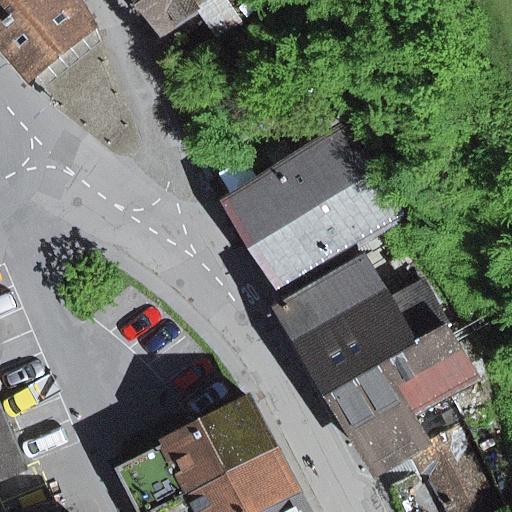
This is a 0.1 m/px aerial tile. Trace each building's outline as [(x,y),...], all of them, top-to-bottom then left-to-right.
[(0,0),(0,31),(37,76),(95,27),(78,0),(0,0)] [(239,15),(229,2),(231,0),(143,0),(167,33),(201,8),(218,31),(239,15)] [(218,174),(290,289),(405,215),(341,112),(324,123),(336,142),(317,154),(307,137),(294,146),(304,162),(287,173),(268,143),(218,174)] [(415,415),(444,399),(478,379),(423,283),(392,302),(367,259),(287,308),(386,472),(435,442),(415,415)] [(499,511),(444,399),(415,415),(435,442),(468,511),(499,511)] [(122,470),(142,511),(162,511),(278,451),(253,401),(122,470)] [(0,478),(25,468),(0,408),(0,478)] [(278,451),(162,511),(270,511),(302,496),(278,451)] [(270,511),(310,511),(302,496),(270,511)]
